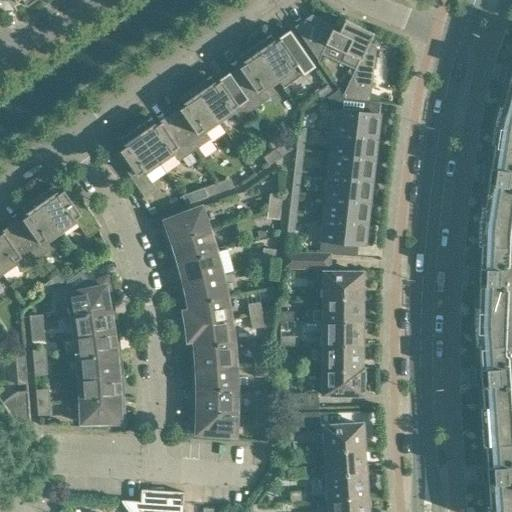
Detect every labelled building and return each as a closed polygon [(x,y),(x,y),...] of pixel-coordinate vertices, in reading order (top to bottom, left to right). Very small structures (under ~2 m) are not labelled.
[(376,47),(368,43),(373,33),(344,20),(338,32),(333,29),(334,26),(311,15),(294,27),(318,61),(325,44),(345,53),(341,61),(355,67),(342,96),(344,99),(369,101),(376,47)] [(314,67),(289,31),(274,41),(270,34),(254,45),(279,81),(293,70),(298,78),(314,67)] [(279,81),(254,45),(238,56),(243,63),(229,73),(254,109),(269,98),(264,91),(279,81)] [(254,109),(229,73),(215,83),(210,76),(194,87),(219,122),(233,112),(238,119),(254,109)] [(511,76),(505,75),(503,81),(507,83),(495,124),(495,125),(511,128),(511,76)] [(333,93),(327,85),(315,93),(321,101),(333,93)] [(204,132),(219,122),(194,87),(179,98),(183,104),(169,114),(194,150),(209,140),(204,132)] [(335,109),(333,132),(376,137),(379,115),(380,103),(369,101),(344,99),(343,110),(335,109)] [(194,150),(169,114),(155,124),(150,118),(135,129),(159,164),(174,154),(179,161),(194,150)] [(511,128),(495,125),(489,168),(485,167),(484,174),(511,178),(511,128)] [(306,129),(299,128),(296,149),(303,150),(306,129)] [(159,164),(135,129),(119,139),(125,147),(120,151),(124,157),(118,161),(144,197),(155,189),(145,174),(159,164)] [(374,158),(376,137),(333,132),(330,153),(374,158)] [(280,157),(292,149),(286,141),(275,149),(280,157)] [(269,165),(280,157),(275,149),(263,157),(268,165),(269,165)] [(301,172),(303,150),(296,149),(294,171),(301,172)] [(371,180),(374,158),(330,153),(328,175),(371,180)] [(299,193),(301,172),(294,171),(291,193),(299,193)] [(511,178),(484,174),(483,181),(486,181),(486,187),(480,225),(511,227),(511,178)] [(369,201),(371,180),(328,175),(325,196),(369,201)] [(233,187),(230,178),(217,183),(220,192),(233,187)] [(207,197),(220,192),(217,183),(204,188),(207,197)] [(98,229),(73,193),(67,196),(63,190),(58,194),(52,186),(37,197),(62,232),(76,222),(86,237),(98,229)] [(280,207),(282,195),(269,193),(268,206),(280,207)] [(296,215),(299,193),(291,193),(289,214),(296,215)] [(367,223),(369,201),(325,196),(323,218),(367,223)] [(62,232),(37,197),(21,208),(26,214),(12,224),(37,260),(52,249),(47,242),(62,232)] [(279,220),(280,207),(268,206),(267,218),(279,220)] [(209,230),(201,207),(165,221),(169,232),(165,234),(168,243),(209,230)] [(294,237),(296,215),(289,214),(286,236),(294,237)] [(364,245),(367,223),(323,218),(320,240),(326,240),(325,254),(330,254),(354,256),(356,244),(364,245)] [(37,260),(12,224),(0,232),(0,271),(2,274),(16,264),(21,271),(37,260)] [(511,227),(480,225),(479,254),(478,268),(474,268),(474,275),(511,276),(511,227)] [(215,252),(209,230),(168,243),(175,264),(215,252)] [(274,262),(275,250),(263,248),(261,261),(274,262)] [(221,274),(215,252),(175,264),(180,284),(221,274)] [(330,268),(330,254),(325,254),(284,253),(284,267),(330,268)] [(272,275),(274,262),(261,261),(260,273),(272,275)] [(56,288),(67,280),(62,272),(50,280),(56,288)] [(361,287),(364,285),(364,277),(361,276),(361,273),(324,272),(324,296),(361,297),(361,287)] [(226,297),(221,274),(180,284),(184,305),(226,297)] [(113,309),(107,278),(110,276),(110,275),(93,282),(94,284),(94,283),(95,288),(68,294),(68,293),(66,294),(69,308),(71,316),(113,309)] [(511,276),(474,275),(473,282),(477,282),(475,326),(511,325),(511,276)] [(44,296),(56,288),(50,280),(39,288),(44,296)] [(361,321),(361,311),(364,309),(364,301),(361,299),(361,297),(324,296),(324,311),(313,310),(313,320),(324,320),(361,321)] [(231,319),(229,307),(228,307),(226,297),(184,305),(186,312),(184,312),(184,316),(180,316),(182,327),(231,319)] [(262,315),(260,302),(248,304),(250,317),(262,315)] [(116,331),(113,309),(71,316),(74,337),(116,331)] [(296,311),(279,312),(280,321),(296,321),(296,311)] [(43,327),(42,315),(29,316),(30,328),(43,327)] [(264,327),(262,315),(250,317),(251,329),(264,327)] [(233,343),(232,332),(231,319),(182,327),(183,337),(187,337),(188,340),(190,340),(191,347),(233,343)] [(363,333),(364,325),(361,323),(361,321),(324,320),(324,344),(360,345),(361,334),(363,333)] [(511,325),(475,326),(478,364),(479,369),(475,370),(475,376),(511,373),(511,325)] [(44,340),(43,327),(30,328),(31,341),(44,340)] [(119,353),(116,331),(74,337),(77,358),(119,353)] [(297,345),(297,335),(280,335),(281,345),(297,345)] [(235,366),(233,343),(191,347),(193,368),(235,366)] [(360,359),(363,357),(363,348),(360,346),(360,345),(324,344),(324,369),(360,369),(360,359)] [(46,362),(45,349),(32,350),(33,363),(46,362)] [(267,364),(266,351),(254,352),(254,364),(267,364)] [(121,376),(119,353),(77,358),(79,379),(121,376)] [(26,370),(25,356),(15,357),(16,371),(26,370)] [(299,369),(299,359),(282,358),(282,369),(299,369)] [(47,374),(46,362),(33,363),(34,375),(47,374)] [(268,376),(267,364),(254,364),(255,377),(268,376)] [(236,389),(235,366),(193,368),(193,389),(236,389)] [(365,382),(365,374),(363,372),(362,369),(360,369),(324,369),(324,395),(363,395),(363,383),(365,382)] [(27,384),(26,370),(16,371),(17,385),(27,384)] [(511,373),(475,376),(475,383),(479,383),(480,388),(482,425),(511,423),(511,373)] [(123,398),(121,376),(79,379),(80,400),(123,398)] [(49,402),(48,389),(36,390),(37,403),(49,402)] [(236,412),(236,389),(193,389),(193,411),(236,412)] [(2,403),(16,424),(30,424),(28,392),(17,392),(2,403)] [(319,408),(318,393),(284,394),(285,409),(319,408)] [(123,422),(123,398),(80,400),(81,409),(80,409),(80,423),(83,423),(123,422)] [(268,412),(268,400),(256,400),(255,412),(268,412)] [(50,414),(49,402),(37,403),(38,415),(50,414)] [(235,436),(236,412),(193,411),(193,421),(197,421),(196,433),(235,436)] [(320,426),(319,413),(319,411),(285,412),(286,427),(320,426)] [(267,425),(268,412),(255,412),(255,425),(267,425)] [(511,423),(482,425),(485,457),(485,467),(481,468),(482,475),(511,472),(511,423)] [(365,437),(364,429),(361,427),(361,425),(324,427),(326,452),(363,450),(362,439),(365,437)] [(364,474),(364,463),(366,461),(366,453),(363,452),(363,450),(326,452),(328,476),(364,474)] [(306,478),(305,466),(286,467),(287,480),(306,478)] [(511,511),(511,472),(482,475),(482,481),(486,481),(487,496),(488,511),(511,511)] [(366,497),(365,487),(368,485),(367,477),(364,475),(364,474),(328,476),(329,500),(366,497)] [(182,511),(183,505),(184,492),(141,490),(140,502),(115,500),(115,501),(124,502),(131,511),(182,511)] [(307,491),(290,491),(290,502),(307,501),(307,491)] [(366,511),(367,511),(370,508),(369,501),(366,499),(366,497),(329,500),(329,511),(366,511)]
